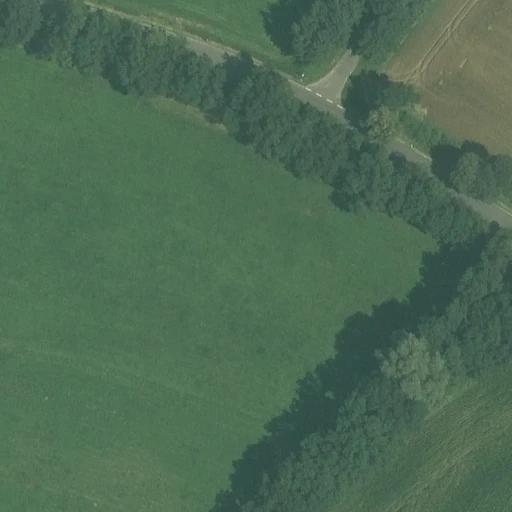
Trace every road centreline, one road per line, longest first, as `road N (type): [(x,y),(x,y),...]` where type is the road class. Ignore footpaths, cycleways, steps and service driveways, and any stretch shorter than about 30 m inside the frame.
road 1 (tertiary): [(317,106),(230,69),(10,0)]
road 2 (tertiary): [(511,229),(317,106)]
road 3 (unclassified): [(403,0),(317,106)]
